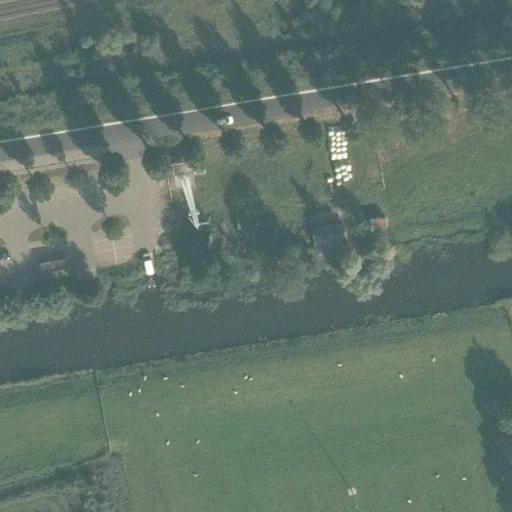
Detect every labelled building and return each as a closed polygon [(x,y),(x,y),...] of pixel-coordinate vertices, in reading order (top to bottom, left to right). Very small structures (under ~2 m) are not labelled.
[(446,26),(446,40),(467,40),(467,27),(446,26)] [(424,48),(436,44),(433,30),(420,33),(424,48)] [(192,172),(190,160),(170,164),(172,175),(192,172)] [(387,217),(371,217),(371,233),(387,233),(387,217)] [(342,221),(308,228),(312,250),(347,243),(342,221)] [(37,264),(39,275),(62,272),(61,260),(37,264)]
